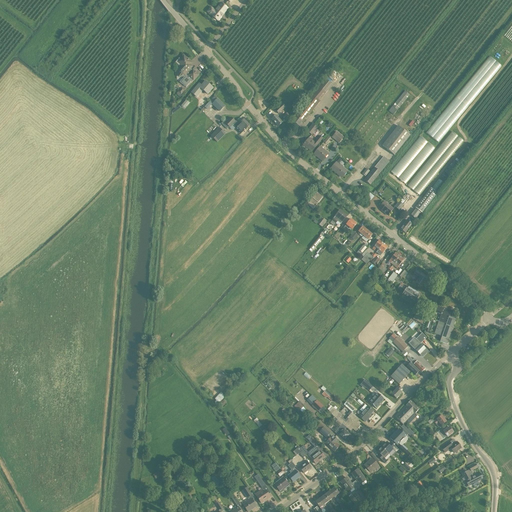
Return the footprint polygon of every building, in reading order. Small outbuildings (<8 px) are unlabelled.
[(218,21),(219,22),(229,9),(223,4),(216,12),(212,8),(209,12),(213,16),(212,16),(214,18),(214,19),(215,20),(216,21),(217,21),(218,21)] [(192,82),(199,75),(194,71),(193,71),(191,69),(189,67),(192,63),(185,56),(181,60),(180,59),(177,63),(180,65),(181,64),(183,67),(182,68),(179,71),(179,77),(186,77),(181,83),(183,84),(183,85),(186,88),(192,82)] [(489,57),(426,133),(438,143),(502,67),(489,57)] [(312,95),(295,116),(292,120),(299,127),(303,123),(320,102),(319,101),(332,85),(325,79),(312,95)] [(200,84),(194,90),(192,93),(197,97),(203,90),(208,94),(213,88),(206,82),(202,86),(200,84)] [(185,90),(182,88),(177,93),(177,95),(180,97),(181,95),(185,90)] [(405,91),(389,111),(394,115),(410,95),(405,91)] [(224,107),(218,101),(214,106),(220,111),(224,107)] [(286,107),(280,101),(273,108),(279,114),(286,107)] [(379,113),(381,113),(386,103),(380,101),(374,114),(378,116),(379,113)] [(288,108),(280,116),(281,116),(278,118),(276,115),(271,120),(278,127),(283,123),(281,121),(283,119),(284,119),(292,112),(288,108)] [(383,117),(379,122),(388,129),(392,125),(383,117)] [(231,118),(227,122),(225,120),(221,124),(223,126),(227,129),(228,127),(230,128),(233,125),(235,122),(231,118)] [(236,121),(235,122),(233,125),(235,127),(235,128),(241,134),(246,129),(250,126),(244,120),(240,123),(240,124),(239,125),(236,121)] [(361,131),(365,134),(373,124),(368,121),(361,131)] [(317,128),(313,124),(307,131),(312,135),(317,128)] [(394,156),(410,136),(398,126),(382,146),(394,156)] [(217,142),(225,134),(219,128),(211,136),(217,142)] [(376,143),(384,134),(379,129),(371,139),(376,143)] [(332,138),(339,143),(344,137),(337,132),(332,138)] [(464,142),(452,132),(407,186),(419,196),(464,142)] [(311,152),(322,139),(319,136),(315,142),(309,138),(303,146),(311,152)] [(420,136),(391,172),(405,184),(435,149),(420,136)] [(322,161),(328,154),(320,147),(314,154),(317,157),(318,157),(322,161)] [(377,164),(383,156),(379,153),(376,158),(373,161),(377,164)] [(383,157),(374,169),(364,181),(370,186),(389,161),(383,157)] [(459,164),(455,160),(445,172),(449,176),(459,164)] [(342,178),(347,172),(336,163),(331,170),(337,175),(338,174),(342,178)] [(438,179),(431,189),(430,189),(415,208),(421,213),(444,183),(438,179)] [(316,205),(322,197),(317,193),(311,201),(311,200),(308,204),(313,209),(316,205)] [(393,209),(384,201),(379,207),(382,209),(381,210),(388,216),(393,209)] [(399,201),(394,207),(399,211),(404,206),(399,201)] [(415,209),(411,215),(416,219),(420,213),(415,209)] [(347,216),(340,211),(332,221),(330,223),(334,226),(335,224),(338,221),(341,224),(347,216)] [(324,219),(319,225),(322,228),(327,221),(324,219)] [(351,230),(356,224),(351,220),(343,229),(346,231),(348,228),(351,230)] [(405,233),(412,224),(407,220),(400,229),(405,233)] [(363,236),(367,231),(362,227),(358,232),(363,236)] [(363,236),(362,238),(366,242),(372,235),(367,231),(363,236)] [(354,241),(358,236),(354,232),(350,237),(354,241)] [(319,236),(310,247),(311,249),(321,237),(319,236)] [(378,250),(383,243),(379,240),(372,249),(374,251),(376,248),(378,250)] [(383,243),(378,250),(380,252),(379,254),(381,256),(387,247),(383,243)] [(357,253),(359,255),(361,253),(362,253),(366,248),(363,245),(357,253)] [(453,245),(446,255),(453,259),(460,249),(453,245)] [(363,258),(368,262),(373,257),(368,253),(363,258)] [(393,265),(399,256),(395,253),(389,262),(391,263),(393,265)] [(375,254),(373,257),(370,261),(376,266),(380,260),(376,257),(377,256),(375,254)] [(404,260),(399,256),(393,265),(395,266),(395,267),(397,268),(404,260)] [(471,258),(462,270),(468,275),(475,267),(478,269),(482,263),(479,261),(478,263),(471,258)] [(382,263),(378,269),(383,273),(387,267),(382,263)] [(385,275),(388,278),(393,273),(389,270),(385,275)] [(427,283),(430,279),(421,273),(421,274),(416,270),(414,273),(419,277),(415,283),(422,287),(426,282),(427,283)] [(394,279),(396,277),(397,275),(394,273),(389,279),(392,282),(394,279)] [(496,274),(487,284),(493,289),(502,279),(496,274)] [(373,288),(380,293),(383,289),(376,283),(373,288)] [(408,299),(414,291),(408,287),(407,289),(406,289),(400,285),(398,289),(403,293),(402,295),(408,299)] [(414,291),(408,299),(414,303),(416,301),(418,303),(419,300),(417,299),(419,297),(418,296),(419,294),(414,291)] [(436,306),(434,312),(441,315),(439,322),(446,324),(446,325),(453,328),(456,319),(451,318),(453,311),(436,306)] [(413,319),(422,324),(424,319),(416,314),(413,319)] [(446,324),(439,322),(434,334),(442,337),(440,342),(447,344),(453,328),(446,325),(446,324)] [(422,357),(427,351),(420,344),(426,338),(422,333),(415,339),(415,338),(409,344),(422,357)] [(407,347),(397,337),(394,334),(389,339),(403,352),(407,347)] [(421,372),(425,369),(414,358),(413,360),(409,356),(407,358),(414,364),(413,365),(421,372)] [(406,367),(406,368),(405,368),(410,372),(410,371),(415,375),(419,371),(410,363),(406,367)] [(406,368),(402,365),(396,371),(404,378),(410,372),(405,368),(406,368)] [(404,378),(396,371),(391,377),(399,384),(404,378)] [(365,379),(360,385),(363,389),(365,386),(369,390),(372,386),(365,379)] [(396,399),(401,393),(399,391),(401,389),(399,386),(391,394),(396,399)] [(328,396),(332,400),(335,397),(326,390),(322,395),(326,398),(328,396)] [(221,392),(215,399),(216,400),(214,402),(217,405),(219,403),(226,397),(221,392)] [(369,402),(376,408),(384,399),(377,393),(375,396),(373,395),(371,398),(372,399),(369,402)] [(318,412),(323,406),(312,396),(307,400),(312,405),(312,406),(318,412)] [(417,416),(415,414),(419,409),(410,401),(406,405),(406,406),(399,412),(395,417),(404,425),(406,423),(408,425),(417,416)] [(303,407),(300,404),(298,402),(296,403),(299,406),(296,408),(299,412),(300,410),(302,413),(305,410),(303,407)] [(346,402),(343,405),(352,412),(353,412),(354,414),(356,412),(354,410),(355,409),(346,402)] [(360,410),(362,412),(359,416),(366,422),(368,420),(367,419),(373,411),(368,406),(367,407),(365,405),(360,410)] [(342,416),(339,413),(333,407),(329,412),(338,420),(347,428),(349,425),(356,431),(360,426),(353,420),(356,417),(350,412),(347,415),(349,416),(347,418),(349,419),(346,422),(340,418),(342,416)] [(438,428),(446,422),(442,415),(434,421),(438,428)] [(338,420),(336,422),(334,424),(336,426),(333,431),(345,441),(350,435),(345,430),(347,428),(338,420)] [(408,429),(407,428),(404,425),(401,427),(404,429),(408,434),(411,436),(415,433),(410,428),(408,429)] [(225,427),(222,430),(227,435),(230,433),(225,427)] [(447,437),(453,433),(449,427),(444,431),(442,429),(438,432),(443,439),(447,437)] [(323,428),(321,430),(319,432),(326,438),(328,436),(330,438),(325,443),(334,452),(339,446),(337,444),(339,442),(334,437),(323,428)] [(408,434),(404,429),(402,432),(399,429),(390,438),(397,445),(408,434)] [(324,449),(321,447),(310,435),(307,439),(309,441),(314,447),(315,446),(321,452),(324,449)] [(454,439),(450,442),(449,442),(441,448),(445,453),(451,449),(454,453),(461,448),(459,446),(460,445),(458,443),(457,443),(457,442),(456,443),(454,439)] [(390,442),(388,445),(386,443),(382,448),(389,454),(393,450),(396,452),(398,450),(390,442)] [(303,458),(306,456),(297,445),(295,447),(297,449),(293,452),(296,456),(300,453),(303,458)] [(398,449),(407,458),(411,454),(407,450),(408,449),(403,445),(402,446),(398,449)] [(320,451),(319,451),(315,446),(307,453),(311,458),(316,464),(325,457),(320,451)] [(389,454),(382,448),(377,452),(379,454),(377,456),(385,464),(387,461),(385,459),(389,454)] [(205,454),(201,449),(197,453),(200,458),(205,454)] [(380,460),(378,458),(373,452),(371,454),(377,462),(380,460)] [(371,473),(379,466),(372,458),(364,465),(371,473)] [(296,467),(292,462),(293,462),(291,459),(290,460),(288,462),(290,464),(288,466),(292,470),(290,471),(291,473),(288,476),(293,482),(300,477),(295,470),(294,468),(296,467)] [(304,473),(311,468),(307,462),(300,468),(304,473)] [(411,469),(405,463),(403,466),(408,471),(411,469)] [(284,474),(277,465),(273,468),(280,477),(284,474)] [(437,469),(440,474),(446,470),(443,465),(437,469)] [(354,482),(359,489),(360,488),(359,487),(361,485),(359,483),(365,479),(358,469),(352,474),(356,480),(354,482)] [(470,470),(468,471),(462,474),(469,486),(474,483),(475,485),(481,482),(480,480),(482,479),(480,474),(474,477),(470,470)] [(262,487),(265,485),(257,475),(254,477),(262,487)] [(286,488),(289,485),(283,478),(275,484),(280,491),(285,487),(286,488)] [(359,489),(354,482),(351,484),(347,478),(341,482),(346,489),(344,491),(346,493),(354,488),(356,490),(357,488),(359,490),(359,489)] [(424,487),(420,481),(414,485),(418,491),(424,487)] [(271,497),(266,491),(268,489),(265,485),(262,487),(262,490),(255,494),(261,504),(271,497)] [(253,495),(247,487),(242,491),(247,499),(253,495)] [(340,501),(336,496),(339,494),(335,488),(330,491),(334,497),(336,500),(338,502),(340,501)] [(330,491),(325,495),(330,501),(334,497),(330,491)] [(240,505),(237,500),(233,494),(230,496),(237,507),(240,505)] [(330,501),(325,495),(320,498),(325,504),(330,501)] [(223,509),(219,502),(215,496),(211,498),(214,503),(215,502),(216,504),(216,505),(219,510),(220,510),(220,511),(223,509)] [(325,504),(320,498),(315,502),(320,508),(322,506),(326,511),(328,509),(327,507),(326,507),(324,504),(325,504)] [(247,511),(249,511),(257,507),(252,499),(243,505),(247,511)]
